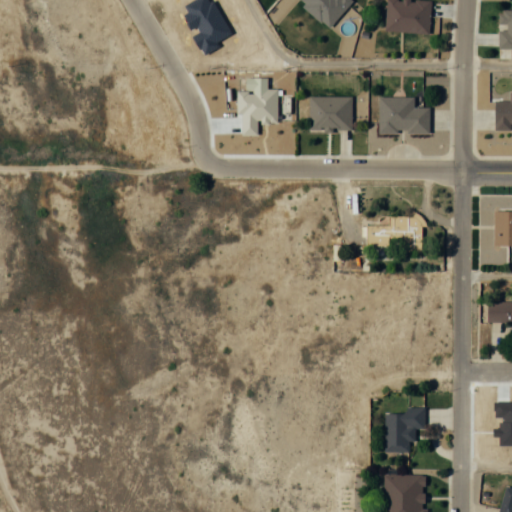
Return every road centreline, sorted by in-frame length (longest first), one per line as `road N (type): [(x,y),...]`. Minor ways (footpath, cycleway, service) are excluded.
road 1 (residential): [(459,511),(461,170)]
road 2 (residential): [(461,170),(212,168)]
road 3 (residential): [(130,0),(183,92),(212,168)]
road 4 (residential): [(461,170),(464,0)]
